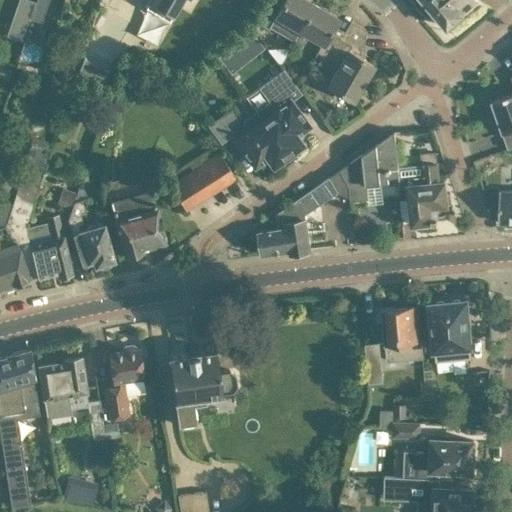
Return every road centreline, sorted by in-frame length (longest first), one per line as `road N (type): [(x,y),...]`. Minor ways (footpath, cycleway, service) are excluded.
road 1 (residential): [(198,286),(204,245),(430,76)]
road 2 (tertiary): [(198,286),(490,256)]
road 3 (tertiary): [(0,330),(198,286)]
road 4 (residential): [(490,256),(430,76)]
road 5 (residential): [(508,511),(511,377)]
